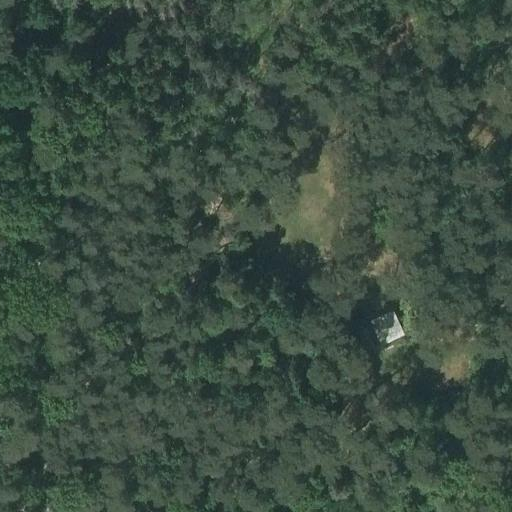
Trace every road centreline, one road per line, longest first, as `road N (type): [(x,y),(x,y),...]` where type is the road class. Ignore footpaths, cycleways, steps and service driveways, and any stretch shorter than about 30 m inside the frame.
road 1 (unclassified): [(26,0),(43,511)]
road 2 (track): [(38,371),(129,360),(341,383)]
